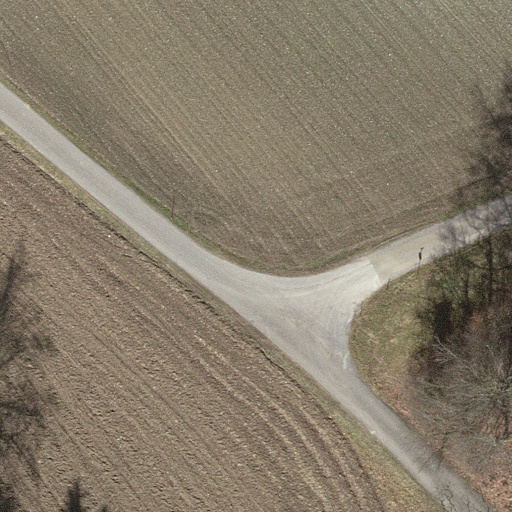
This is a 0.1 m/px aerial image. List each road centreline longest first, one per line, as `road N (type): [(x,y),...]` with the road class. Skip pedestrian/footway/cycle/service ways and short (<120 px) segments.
road 1 (track): [(0,98),(290,331)]
road 2 (track): [(290,331),(470,511)]
road 3 (track): [(290,331),(323,296),(511,212)]
